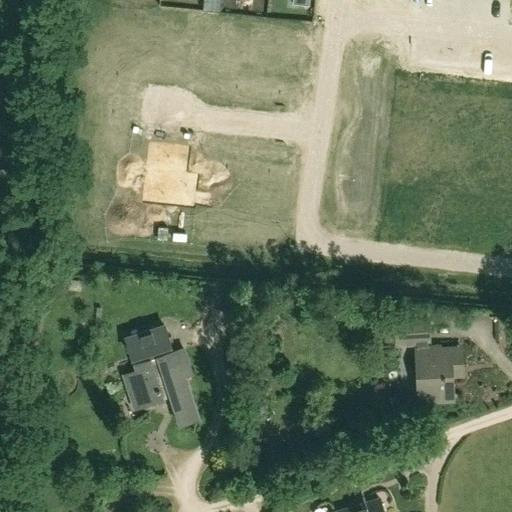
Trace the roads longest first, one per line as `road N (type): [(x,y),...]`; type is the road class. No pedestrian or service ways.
road 1 (residential): [(511,269),(304,245),(317,134)]
road 2 (unclassified): [(209,511),(511,411)]
road 3 (residential): [(332,4),(511,25)]
road 4 (residential): [(317,134),(147,113)]
road 5 (residential): [(317,134),(332,4)]
